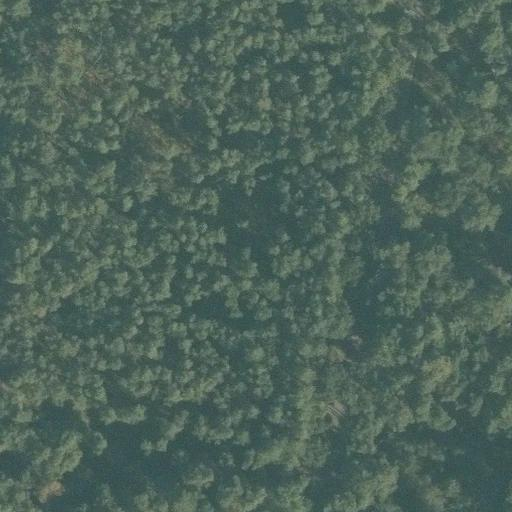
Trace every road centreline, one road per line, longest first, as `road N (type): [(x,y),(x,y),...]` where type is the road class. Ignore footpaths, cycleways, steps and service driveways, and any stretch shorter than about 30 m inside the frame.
road 1 (unclassified): [(313,511),(415,0)]
road 2 (track): [(0,370),(303,442)]
road 3 (track): [(51,0),(0,286)]
